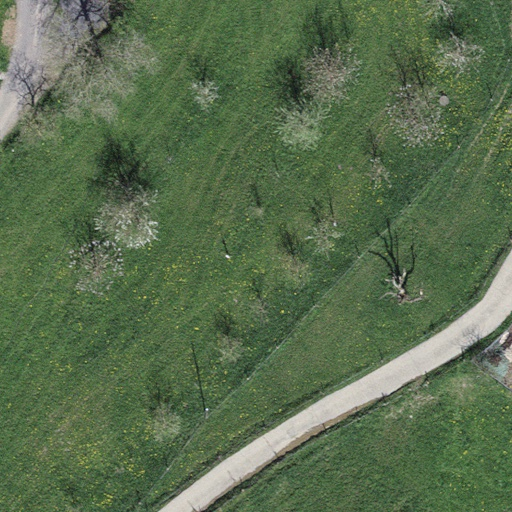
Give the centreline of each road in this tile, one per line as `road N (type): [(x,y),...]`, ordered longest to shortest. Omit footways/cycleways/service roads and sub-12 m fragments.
road 1 (track): [(511,306),(211,486),(183,511)]
road 2 (track): [(44,0),(48,37),(31,81),(0,116)]
